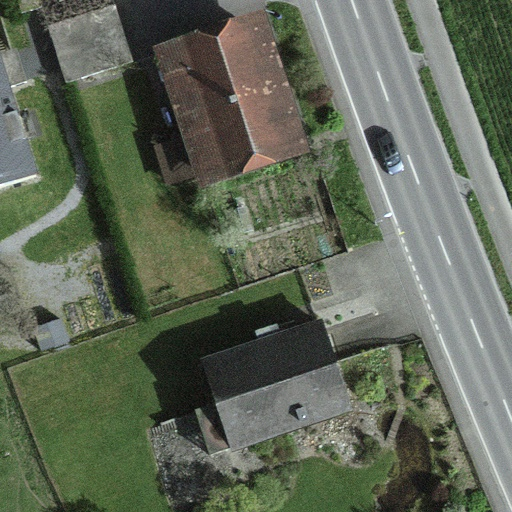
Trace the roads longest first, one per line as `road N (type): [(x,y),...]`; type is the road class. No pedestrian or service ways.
road 1 (primary): [(349,0),(511,410)]
road 2 (track): [(511,253),(416,0)]
